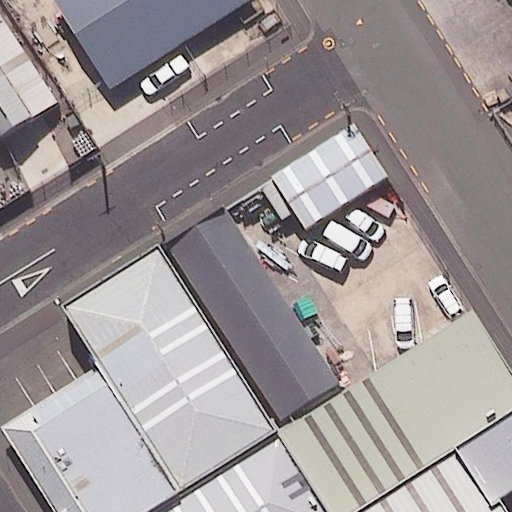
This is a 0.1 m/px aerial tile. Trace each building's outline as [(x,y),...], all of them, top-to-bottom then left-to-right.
[(0,0),(0,148),(67,105),(0,0)] [(258,0),(61,0),(57,3),(115,93),(259,1),(258,0)] [(309,238),(316,233),(394,184),(361,132),(264,192),(285,226),(297,218),(309,238)] [(160,247),(278,431),(342,390),(224,207),(160,247)] [(278,431),(160,247),(62,309),(98,365),(180,493),(278,431)] [(342,390),(278,431),(329,511),(384,511),(511,430),(511,373),(475,316),(347,397),(342,390)] [(149,511),(180,493),(98,365),(3,426),(57,511),(149,511)] [(511,430),(384,511),(506,511),(511,507),(511,430)] [(180,493),(149,511),(329,511),(278,431),(180,493)]
